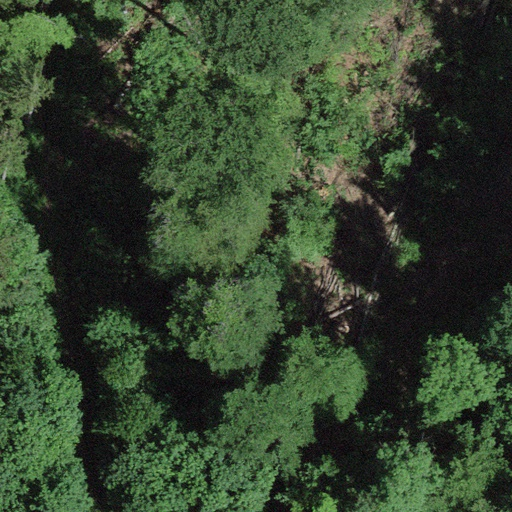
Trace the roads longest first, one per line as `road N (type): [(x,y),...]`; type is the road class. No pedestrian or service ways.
road 1 (track): [(106,511),(8,76),(13,0)]
road 2 (track): [(246,511),(422,274),(511,186)]
